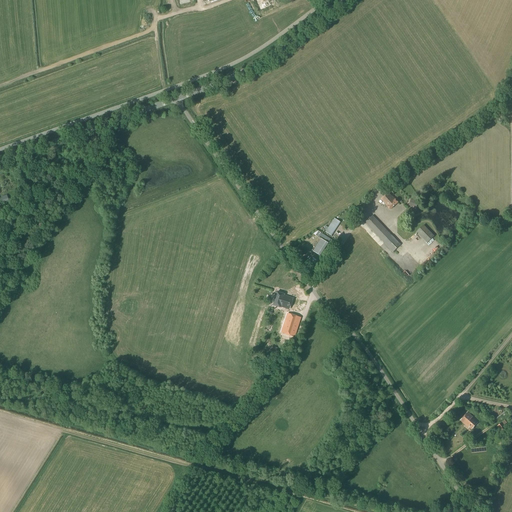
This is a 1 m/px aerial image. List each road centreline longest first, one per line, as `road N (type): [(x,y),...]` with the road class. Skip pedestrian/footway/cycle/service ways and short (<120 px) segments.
road 1 (track): [(313,291),(368,203),(477,129),(511,90)]
road 2 (unclassified): [(471,511),(371,357),(313,291)]
road 3 (unclassified): [(169,511),(208,449),(290,356),(313,291)]
road 4 (unclassified): [(313,291),(176,99)]
road 5 (secondary): [(176,99),(255,66),(346,0)]
road 6 (secondary): [(176,99),(0,162)]
